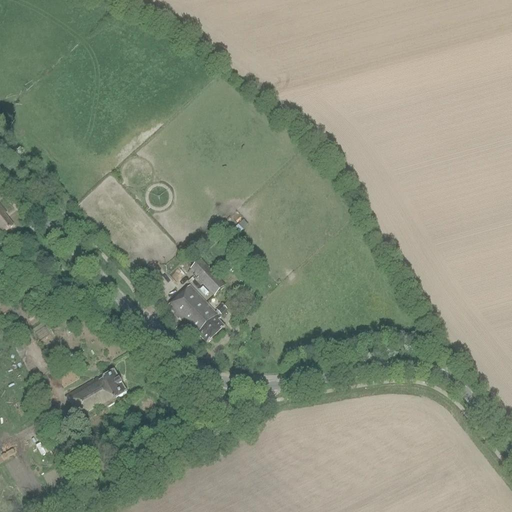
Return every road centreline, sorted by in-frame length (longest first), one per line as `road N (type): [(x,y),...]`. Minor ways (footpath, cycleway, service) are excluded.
road 1 (tertiary): [(0,172),(166,346),(216,384)]
road 2 (tertiary): [(279,385),(380,369),(431,371),(462,390),(511,451)]
road 3 (track): [(217,432),(101,501)]
